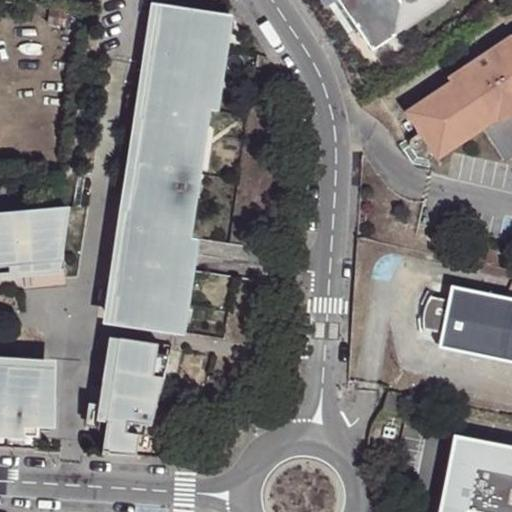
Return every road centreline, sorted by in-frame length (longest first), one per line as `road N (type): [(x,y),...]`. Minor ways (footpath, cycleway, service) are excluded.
road 1 (residential): [(323,435),(332,121),(266,0)]
road 2 (residential): [(0,484),(238,493)]
